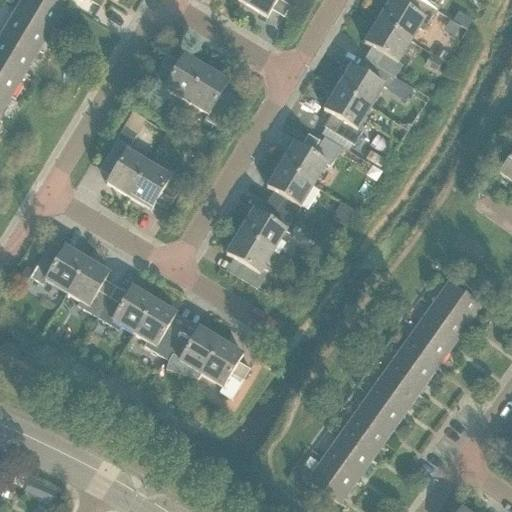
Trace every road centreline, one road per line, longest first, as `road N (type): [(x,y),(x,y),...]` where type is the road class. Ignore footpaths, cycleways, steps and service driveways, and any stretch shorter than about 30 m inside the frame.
road 1 (residential): [(46,193),(162,3)]
road 2 (residential): [(181,270),(293,79)]
road 3 (residential): [(181,270),(46,193)]
road 4 (residential): [(293,79),(162,3)]
